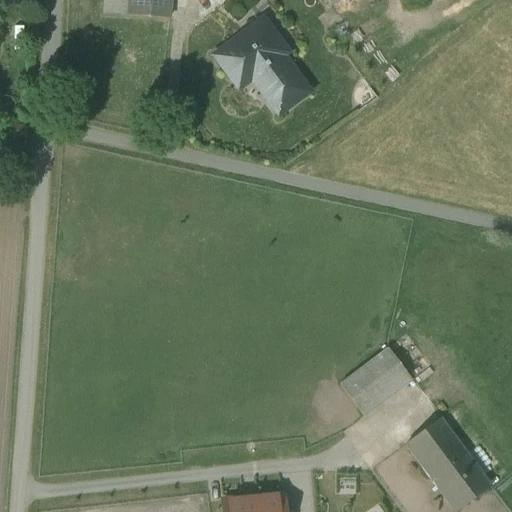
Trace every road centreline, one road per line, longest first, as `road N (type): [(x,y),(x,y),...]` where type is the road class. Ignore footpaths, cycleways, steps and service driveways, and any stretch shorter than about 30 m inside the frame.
road 1 (unclassified): [(511,231),(44,126)]
road 2 (unclassified): [(16,511),(44,126)]
road 3 (unclassified): [(44,126),(57,0)]
